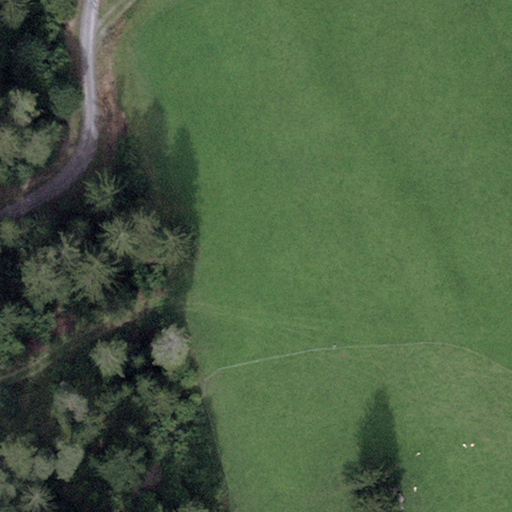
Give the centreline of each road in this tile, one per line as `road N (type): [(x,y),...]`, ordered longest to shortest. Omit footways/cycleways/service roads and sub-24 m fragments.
road 1 (track): [(97,0),(87,139),(56,192),(0,220)]
road 2 (track): [(0,381),(25,363),(158,331)]
